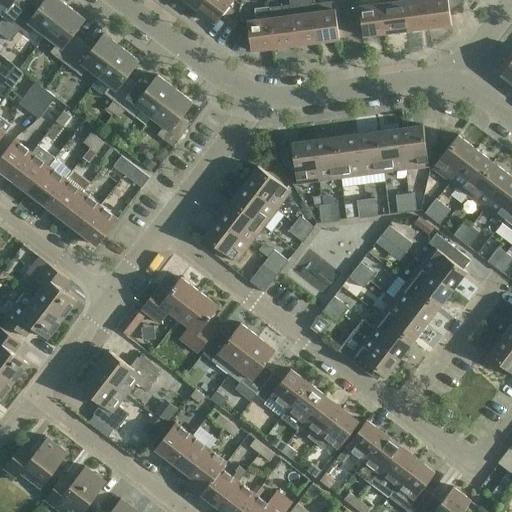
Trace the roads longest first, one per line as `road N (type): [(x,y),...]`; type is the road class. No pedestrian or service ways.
road 1 (residential): [(398,407),(160,227)]
road 2 (residential): [(183,511),(34,397)]
road 3 (residential): [(120,0),(258,96)]
road 4 (residential): [(398,407),(500,274)]
road 5 (residential): [(160,227),(258,96)]
road 6 (residential): [(511,422),(475,460),(398,407)]
road 7 (residential): [(108,295),(0,212)]
road 8 (residential): [(34,397),(108,295)]
